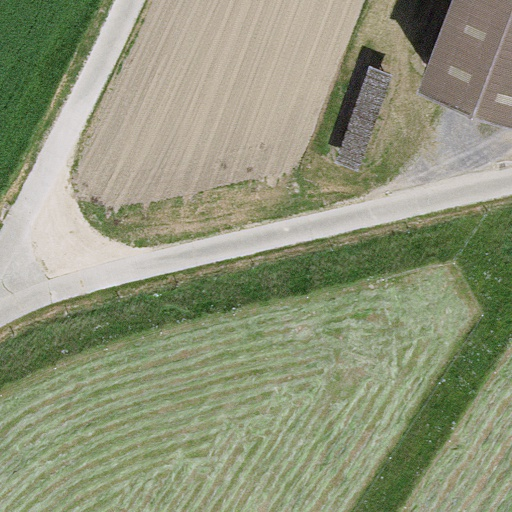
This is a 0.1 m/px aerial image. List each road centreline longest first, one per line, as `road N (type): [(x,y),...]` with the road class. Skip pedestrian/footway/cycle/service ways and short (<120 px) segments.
road 1 (track): [(0,296),(511,179)]
road 2 (track): [(0,258),(129,0)]
